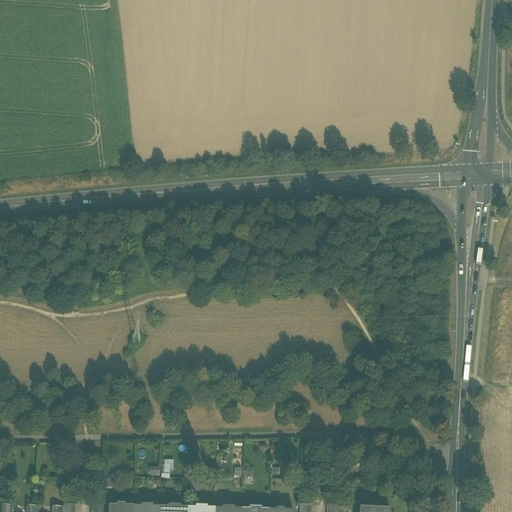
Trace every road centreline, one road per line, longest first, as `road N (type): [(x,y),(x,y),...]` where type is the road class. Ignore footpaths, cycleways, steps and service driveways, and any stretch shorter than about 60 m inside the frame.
road 1 (track): [(0,440),(357,435),(399,438),(469,463)]
road 2 (secondary): [(386,180),(0,208)]
road 3 (secondary): [(460,386),(486,175)]
road 4 (track): [(112,0),(130,160)]
road 5 (secondary): [(460,238),(460,386)]
road 6 (primary): [(490,33),(464,176)]
road 7 (secondary): [(460,386),(452,511)]
